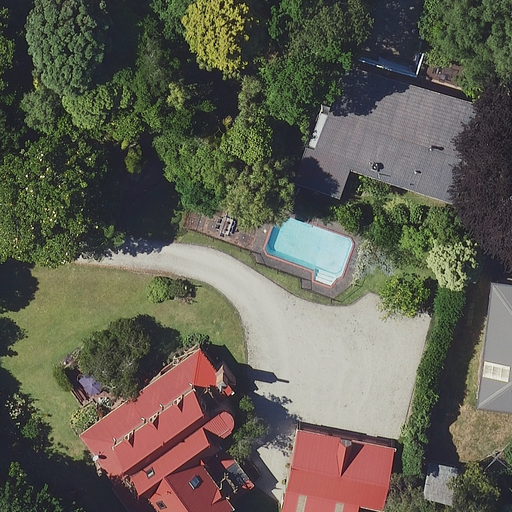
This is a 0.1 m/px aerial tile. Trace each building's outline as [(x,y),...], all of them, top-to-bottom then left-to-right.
[(104,41),(101,0),(62,0),(65,43),(104,41)] [(339,110),(330,107),(307,188),(346,199),(355,170),(461,201),(492,95),(355,55),(339,110)] [(511,277),(499,276),(485,404),(511,406),(511,277)] [(232,377),(207,342),(83,430),(140,511),(238,511),(255,500),(222,454),(257,429),(224,383),(232,377)] [(404,452),(307,431),(289,511),(348,511),(352,498),(392,506),(404,452)]
